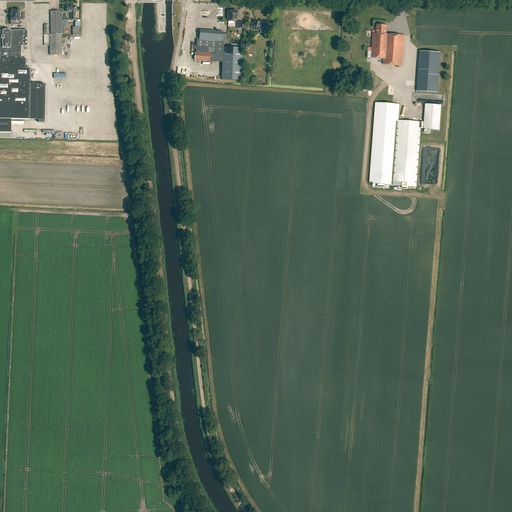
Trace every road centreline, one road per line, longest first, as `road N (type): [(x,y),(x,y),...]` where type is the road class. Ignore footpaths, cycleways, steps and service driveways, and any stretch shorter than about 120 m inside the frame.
road 1 (track): [(131,0),(174,420),(211,511)]
road 2 (track): [(243,511),(212,455),(199,404),(169,98)]
